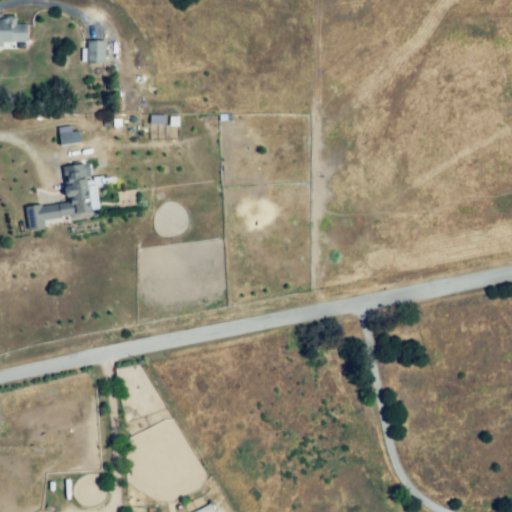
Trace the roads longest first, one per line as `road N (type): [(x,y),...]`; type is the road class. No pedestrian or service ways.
road 1 (residential): [(0,375),(511,269)]
road 2 (residential): [(366,299),(391,431),(412,481),(449,508),(511,507)]
road 3 (residential): [(116,349),(118,511)]
